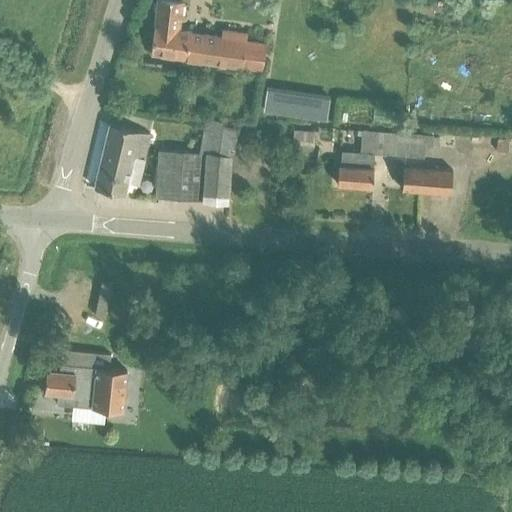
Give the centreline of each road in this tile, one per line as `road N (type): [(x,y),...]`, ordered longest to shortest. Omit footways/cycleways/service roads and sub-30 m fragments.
road 1 (tertiary): [(511,255),(49,220)]
road 2 (unclassified): [(49,220),(116,0)]
road 3 (unclassified): [(0,375),(49,220)]
